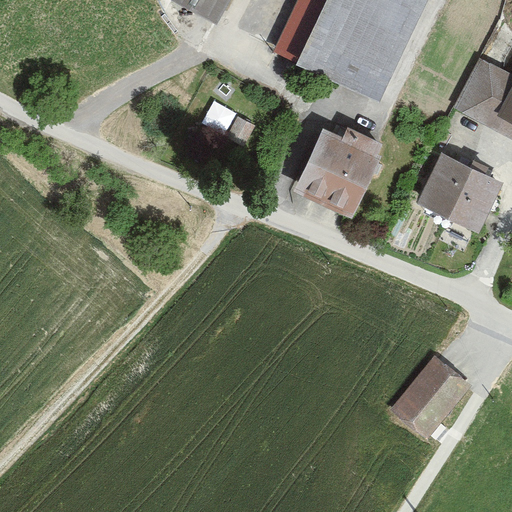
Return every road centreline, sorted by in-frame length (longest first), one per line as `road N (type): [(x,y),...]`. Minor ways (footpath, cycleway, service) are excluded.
road 1 (unclassified): [(511,310),(0,89)]
road 2 (track): [(248,196),(0,463)]
road 3 (track): [(511,335),(400,511)]
